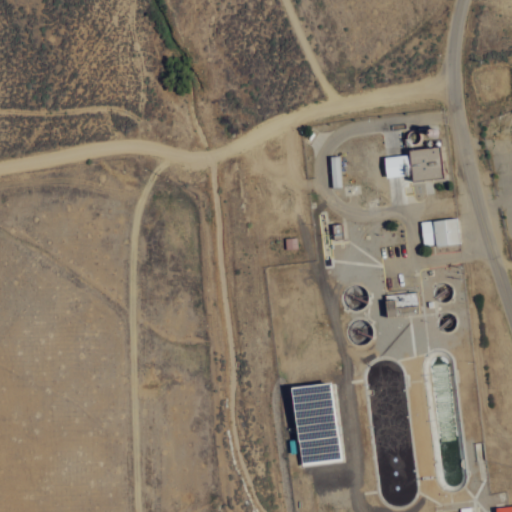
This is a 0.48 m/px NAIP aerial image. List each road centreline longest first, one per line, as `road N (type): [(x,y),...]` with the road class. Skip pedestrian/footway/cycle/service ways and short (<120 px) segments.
road 1 (residential): [(0,163),(130,142),(201,154),(330,103),(452,81)]
road 2 (tertiary): [(491,252),(457,127),(452,38),(462,0)]
